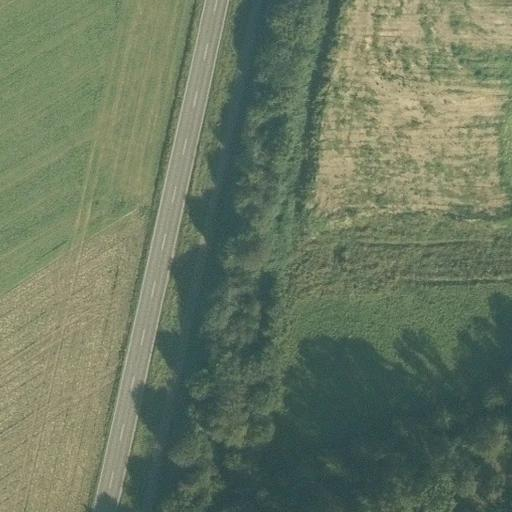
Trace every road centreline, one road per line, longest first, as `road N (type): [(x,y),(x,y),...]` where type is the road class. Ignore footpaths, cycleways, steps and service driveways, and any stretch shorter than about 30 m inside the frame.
road 1 (primary): [(103,511),(216,0)]
road 2 (track): [(511,392),(299,511)]
